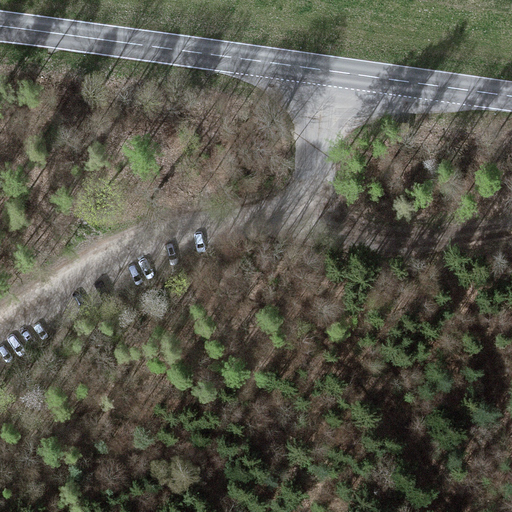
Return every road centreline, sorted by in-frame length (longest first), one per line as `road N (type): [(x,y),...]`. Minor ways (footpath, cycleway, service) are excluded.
road 1 (secondary): [(0,26),(511,95)]
road 2 (track): [(0,323),(132,247),(188,228),(308,213)]
road 3 (track): [(308,213),(341,233),(389,243),(511,225)]
